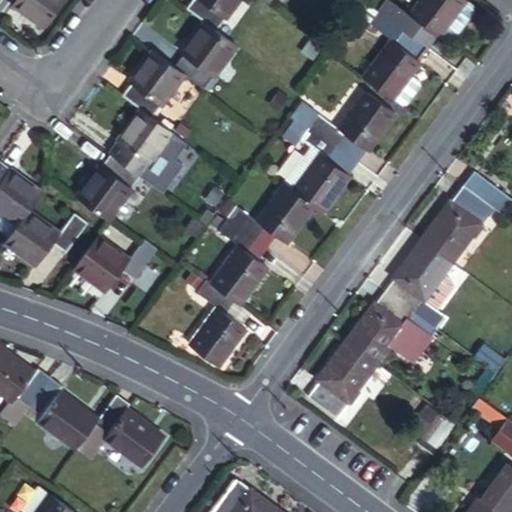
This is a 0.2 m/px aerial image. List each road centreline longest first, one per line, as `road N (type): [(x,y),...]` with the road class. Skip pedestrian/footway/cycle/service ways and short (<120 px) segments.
road 1 (residential): [(233,420),(511,42)]
road 2 (residential): [(233,420),(38,322),(0,311)]
road 3 (residential): [(359,511),(233,420)]
road 4 (residential): [(107,0),(46,84),(29,89)]
